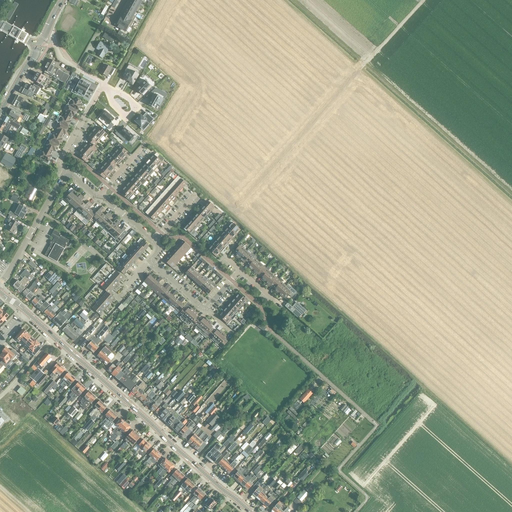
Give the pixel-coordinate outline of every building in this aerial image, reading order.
[(14,0),(8,11),(4,19),(10,22),(21,3),(15,0),(14,0)] [(137,11),(140,6),(131,1),(128,6),(137,11)] [(134,16),(137,11),(128,6),(125,11),(134,16)] [(132,21),(134,16),(125,11),(123,16),(132,21)] [(119,21),(129,26),(132,21),(123,16),(122,15),(119,21)] [(119,21),(116,26),(126,32),(129,26),(119,21)] [(22,28),(14,42),(17,43),(25,30),(22,28)] [(115,37),(106,32),(103,37),(112,43),(115,37)] [(106,54),(110,47),(100,42),(96,49),(99,50),(96,55),(102,58),(105,53),(106,54)] [(89,55),(85,62),(90,65),(94,58),(89,55)] [(56,63),(50,59),(49,59),(44,69),(45,70),(44,72),(65,84),(69,75),(54,67),(56,63)] [(114,69),(105,64),(100,73),(105,75),(106,73),(110,76),(114,69)] [(129,65),(122,76),(125,78),(124,79),(127,81),(129,82),(132,84),(138,74),(134,72),(136,69),(129,65)] [(37,72),(35,76),(46,83),(48,79),(37,72)] [(35,76),(32,80),(37,83),(36,85),(40,88),(42,89),(46,83),(35,76)] [(78,79),(75,84),(87,91),(90,85),(78,79)] [(140,85),(136,90),(141,95),(146,89),(148,91),(152,86),(145,80),(144,81),(142,79),(138,83),(140,85)] [(26,83),(24,88),(33,93),(36,95),(40,88),(36,85),(34,84),(33,87),(26,83)] [(75,84),(71,92),(77,95),(78,93),(84,96),(87,91),(75,84)] [(33,93),(24,88),(21,87),(18,91),(25,95),(25,94),(31,97),(33,93)] [(147,97),(152,99),(149,105),(155,108),(157,105),(160,106),(165,96),(154,90),(147,97)] [(24,99),(17,95),(16,95),(14,99),(26,106),(27,105),(29,106),(31,102),(26,100),(25,102),(23,101),(24,99)] [(70,99),(67,105),(77,110),(78,111),(81,104),(80,104),(82,101),(75,97),(73,101),(70,99)] [(26,106),(14,99),(11,104),(19,108),(20,106),(25,109),(26,106)] [(64,110),(63,113),(71,118),(73,116),(77,110),(67,105),(67,104),(63,110),(64,110)] [(9,115),(14,118),(18,120),(19,117),(22,118),(22,119),(27,121),(29,116),(25,114),(23,116),(12,110),(9,115)] [(114,119),(111,116),(109,115),(109,114),(105,111),(106,111),(105,111),(100,117),(109,125),(107,127),(110,129),(114,125),(111,123),(114,119)] [(140,115),(134,121),(141,127),(146,121),(149,124),(154,119),(146,112),(142,117),(140,115)] [(57,122),(58,122),(67,127),(71,121),(70,121),(71,118),(63,113),(61,117),(60,116),(57,122)] [(41,123),(45,117),(40,114),(37,120),(41,123)] [(12,120),(5,116),(2,121),(9,125),(9,124),(18,129),(20,126),(11,121),(12,120)] [(9,125),(2,121),(0,124),(0,130),(1,131),(2,129),(5,131),(9,125)] [(58,122),(55,128),(57,129),(55,132),(62,136),(64,133),(65,134),(68,128),(67,127),(58,122)] [(96,128),(91,133),(99,139),(101,140),(104,137),(105,137),(107,134),(99,127),(97,129),(96,128)] [(128,132),(129,131),(128,131),(124,128),(122,131),(120,129),(115,134),(118,136),(120,134),(123,136),(122,138),(125,140),(126,139),(129,142),(130,140),(131,141),(133,138),(132,137),(133,136),(130,133),(128,132)] [(51,134),(48,139),(57,145),(58,145),(62,139),(61,139),(62,136),(55,132),(54,135),(51,134)] [(0,133),(0,140),(6,143),(8,139),(0,133)] [(99,139),(91,133),(88,137),(89,138),(87,140),(90,143),(96,148),(93,145),(99,139)] [(45,145),(43,148),(52,153),(53,150),(54,151),(57,145),(48,139),(47,139),(44,144),(45,145)] [(96,148),(90,143),(88,145),(87,144),(83,148),(90,155),(96,148)] [(20,159),(26,147),(21,144),(14,156),(20,159)] [(118,149),(114,153),(122,160),(126,155),(125,154),(127,151),(118,144),(116,147),(118,149)] [(41,151),(37,156),(48,162),(51,156),(50,155),(52,153),(43,148),(41,151)] [(90,155),(83,148),(79,152),(81,154),(79,156),(85,161),(90,155)] [(11,168),(16,159),(9,155),(5,153),(0,162),(5,165),(4,166),(11,169),(12,168),(11,168)] [(109,159),(109,160),(114,165),(117,162),(118,164),(122,160),(114,153),(111,157),(109,155),(107,157),(109,159)] [(154,155),(149,160),(158,167),(162,162),(154,155)] [(38,166),(40,162),(34,159),(32,157),(29,162),(31,163),(32,162),(38,166)] [(109,160),(103,166),(110,173),(114,168),(113,167),(114,165),(109,160)] [(158,167),(149,160),(145,164),(154,172),(158,167)] [(154,172),(145,164),(141,169),(150,176),(154,172)] [(97,172),(103,178),(105,175),(107,177),(110,173),(103,166),(97,172)] [(41,167),(36,176),(35,178),(42,182),(48,171),(41,167)] [(150,176),(141,169),(137,173),(146,181),(150,176)] [(146,181),(137,173),(133,178),(142,185),(146,181)] [(178,176),(174,180),(183,187),(186,183),(178,176)] [(142,185),(133,178),(132,179),(131,179),(130,179),(129,180),(130,181),(129,182),(138,190),(142,185)] [(183,187),(174,180),(171,184),(179,191),(183,187)] [(138,190),(129,182),(125,187),(134,194),(138,190)] [(179,191),(171,184),(167,188),(176,196),(179,191)] [(32,201),(38,190),(31,186),(25,197),(32,201)] [(134,194),(125,187),(121,191),(130,198),(134,194)] [(176,196),(167,188),(163,192),(172,200),(176,196)] [(74,189),(69,195),(66,192),(62,200),(67,205),(69,202),(75,196),(73,194),(76,191),(74,189)] [(168,204),(172,200),(163,192),(160,196),(168,204)] [(75,196),(69,202),(73,206),(82,196),(80,194),(77,198),(75,196)] [(82,196),(73,206),(77,210),(83,203),(81,201),(84,198),(82,196)] [(168,204),(160,196),(156,200),(165,208),(168,204)] [(165,208),(156,200),(153,204),(161,212),(165,208)] [(208,201),(205,205),(212,212),(216,208),(208,201)] [(83,203),(77,210),(81,213),(90,203),(88,202),(85,205),(83,203)] [(90,203),(81,213),(85,217),(91,210),(89,208),(92,205),(90,203)] [(19,204),(14,213),(17,215),(22,218),(28,209),(19,204)] [(161,212),(153,204),(149,208),(157,216),(161,212)] [(212,212),(205,205),(201,209),(209,215),(212,212)] [(91,210),(85,217),(90,220),(102,207),(98,210),(96,209),(93,212),(91,210)] [(102,207),(90,220),(93,217),(97,220),(103,214),(101,212),(104,208),(102,207)] [(157,216),(149,208),(145,212),(154,220),(157,216)] [(209,215),(201,209),(198,213),(205,219),(209,215)] [(14,213),(10,211),(8,214),(9,215),(8,216),(9,216),(8,218),(9,218),(7,223),(9,224),(6,229),(14,233),(19,224),(15,221),(16,219),(16,218),(17,215),(14,213)] [(103,214),(97,220),(96,222),(99,225),(100,225),(101,224),(110,214),(108,212),(105,216),(103,214)] [(205,219),(198,213),(194,216),(202,223),(205,219)] [(101,224),(105,227),(111,221),(109,219),(112,216),(110,214),(101,224)] [(202,223),(194,216),(191,220),(199,227),(202,223)] [(111,221),(105,227),(103,229),(103,230),(107,233),(118,221),(116,219),(113,223),(111,221)] [(199,227),(191,220),(188,224),(195,231),(199,227)] [(118,221),(107,233),(112,236),(119,228),(117,226),(120,223),(118,221)] [(232,222),(228,227),(236,233),(240,229),(232,222)] [(195,231),(188,224),(185,227),(184,228),(192,235),(195,231)] [(119,228),(112,236),(115,240),(114,241),(117,244),(123,237),(121,235),(126,228),(124,227),(121,230),(119,228)] [(228,227),(224,231),(232,238),(236,233),(228,227)] [(57,262),(69,240),(59,234),(60,233),(54,230),(51,236),(54,237),(52,241),(51,241),(49,243),(50,244),(44,255),(57,262)] [(224,231),(220,236),(228,242),(232,238),(224,231)] [(220,236),(216,240),(224,247),(228,242),(220,236)] [(142,239),(139,244),(145,249),(149,245),(142,239)] [(182,240),(178,244),(187,252),(191,248),(182,240)] [(216,240),(212,245),(220,251),(224,247),(216,240)] [(235,255),(239,259),(246,251),(242,248),(244,245),(241,243),(234,251),(236,253),(235,255)] [(145,249),(139,244),(135,248),(142,253),(145,249)] [(187,252),(178,244),(175,248),(183,256),(187,252)] [(220,251),(212,245),(208,250),(215,256),(220,251)] [(142,253),(135,248),(131,252),(138,258),(142,253)] [(183,256),(175,248),(171,252),(180,260),(183,256)] [(246,251),(239,259),(244,263),(245,261),(247,263),(254,255),(252,253),(250,255),(246,251)] [(138,258),(131,252),(128,256),(134,262),(138,258)] [(180,260),(171,252),(168,256),(176,264),(180,260)] [(254,255),(247,263),(249,265),(248,266),(252,270),(259,263),(255,259),(257,257),(254,255)] [(134,262),(128,256),(124,260),(131,266),(134,262)] [(176,264),(168,256),(164,260),(172,268),(176,264)] [(131,266),(124,260),(121,264),(127,270),(131,266)] [(259,263),(252,270),(257,274),(258,273),(260,275),(267,266),(265,269),(259,263)] [(127,270),(121,264),(117,268),(123,274),(127,270)] [(191,266),(186,273),(189,277),(195,270),(191,266)] [(267,266),(260,275),(262,276),(261,278),(265,282),(272,274),(268,271),(270,268),(267,266)] [(13,286),(17,289),(30,274),(25,269),(20,275),(23,278),(19,282),(18,280),(13,286)] [(54,285),(60,277),(55,273),(51,270),(50,271),(49,273),(48,273),(45,277),(54,285)] [(195,270),(189,277),(193,280),(199,273),(195,270)] [(116,271),(113,275),(120,281),(121,280),(123,281),(125,279),(116,271)] [(199,273),(193,280),(197,283),(203,277),(199,273)] [(30,274),(17,289),(21,293),(26,287),(24,286),(29,280),(30,281),(32,278),(33,280),(35,278),(34,276),(30,274)] [(272,274),(265,282),(270,286),(271,284),(273,286),(281,278),(278,280),(272,274)] [(120,281),(113,275),(109,279),(118,287),(120,285),(118,283),(120,281)] [(144,282),(147,285),(153,279),(149,275),(144,282)] [(153,279),(147,285),(151,289),(161,278),(160,277),(156,281),(153,279)] [(203,277),(197,283),(201,287),(207,280),(203,277)] [(161,278),(151,289),(155,292),(161,286),(158,283),(162,278),(161,278)] [(281,278),(273,286),(275,288),(274,290),(278,293),(285,286),(281,282),(283,280),(281,278)] [(118,287),(109,279),(105,283),(113,289),(114,288),(116,290),(118,287)] [(22,294),(26,297),(37,284),(39,282),(36,280),(32,284),(32,285),(29,288),(30,288),(28,290),(27,288),(22,294)] [(207,280),(201,287),(205,290),(210,284),(207,280)] [(60,285),(61,283),(59,281),(58,282),(57,282),(49,291),(52,294),(55,298),(60,293),(56,289),(60,285)] [(113,289),(105,283),(102,287),(116,300),(111,295),(113,293),(111,291),(113,289)] [(37,284),(26,297),(29,300),(34,295),(33,293),(38,287),(39,286),(37,284)] [(161,286),(155,292),(159,295),(169,284),(168,284),(164,288),(161,286)] [(169,284),(159,295),(163,299),(169,292),(166,290),(170,285),(169,284)] [(210,284),(205,290),(209,294),(214,287),(210,284)] [(285,286),(278,293),(283,297),(284,296),(286,298),(290,294),(292,293),(292,292),(291,292),(294,290),(291,287),(289,290),(285,286)] [(116,300),(102,287),(107,292),(103,296),(110,302),(112,300),(114,302),(116,300)] [(169,292),(163,299),(167,302),(176,291),(176,290),(172,295),(169,292)] [(74,296),(72,298),(75,301),(80,297),(75,291),(72,294),(74,296)] [(176,291),(167,302),(170,306),(176,299),(173,296),(177,292),(176,291)] [(239,294),(235,298),(242,305),(246,300),(239,294)] [(31,302),(35,306),(42,298),(40,296),(38,298),(36,297),(31,302)] [(110,302),(103,296),(100,300),(109,308),(111,306),(109,304),(110,302)] [(176,299),(170,306),(174,309),(184,298),(183,297),(179,302),(176,299)] [(42,298),(35,306),(39,309),(46,301),(44,300),(44,299),(42,298)] [(184,298),(174,309),(178,313),(184,306),(181,303),(185,299),(184,298)] [(242,305),(235,298),(231,303),(238,309),(242,305)] [(109,308),(100,300),(96,304),(103,310),(105,308),(107,310),(109,308)] [(46,301),(39,309),(43,312),(50,304),(48,303),(48,302),(46,301)] [(238,309),(231,303),(227,307),(234,314),(238,309)] [(306,310),(298,303),(293,308),(301,316),(306,310)] [(56,307),(55,308),(47,317),(51,320),(56,314),(55,313),(58,309),(60,308),(60,307),(61,306),(59,304),(57,305),(56,307)] [(64,315),(56,324),(60,328),(65,322),(66,323),(66,324),(67,325),(70,321),(71,322),(86,306),(84,304),(74,315),(73,314),(68,320),(69,320),(68,321),(66,319),(69,316),(71,313),(68,311),(64,315)] [(103,310),(96,304),(92,308),(102,316),(104,314),(102,312),(103,310)] [(49,308),(47,310),(44,313),(47,317),(55,308),(52,305),(49,308)] [(185,307),(179,314),(177,316),(181,319),(181,320),(182,321),(183,321),(184,322),(194,311),(191,308),(189,310),(188,309),(187,309),(185,307)] [(234,314),(227,307),(223,312),(230,318),(234,314)] [(194,311),(184,322),(187,325),(189,325),(190,324),(192,326),(194,324),(198,319),(196,317),(197,317),(195,315),(197,314),(194,311)] [(0,325),(8,316),(4,312),(0,316),(0,325)] [(79,315),(86,321),(88,318),(82,312),(79,315)] [(230,318),(223,312),(219,316),(226,323),(230,318)] [(52,321),(56,324),(64,315),(62,313),(60,315),(59,317),(57,315),(52,321)] [(202,319),(200,317),(198,319),(194,324),(196,326),(195,327),(195,328),(199,331),(200,331),(201,330),(209,321),(206,318),(204,320),(203,319),(202,319)] [(63,330),(69,336),(74,330),(72,329),(74,326),(76,325),(77,326),(81,322),(77,318),(73,322),(72,324),(70,326),(68,324),(63,330)] [(209,321),(201,330),(208,336),(214,329),(211,327),(212,327),(210,325),(212,323),(209,321)] [(94,336),(89,342),(88,342),(90,343),(87,347),(90,350),(109,328),(106,325),(99,334),(98,337),(97,338),(94,336)] [(90,335),(95,329),(92,327),(85,334),(86,335),(78,344),(82,348),(88,341),(85,339),(87,336),(88,337),(90,335)] [(109,328),(90,350),(93,353),(99,347),(97,345),(98,344),(99,345),(100,343),(99,343),(101,341),(102,342),(104,340),(106,342),(107,340),(111,336),(107,332),(109,330),(109,331),(110,329),(109,328)] [(19,342),(20,341),(27,333),(23,329),(14,339),(19,342)] [(74,330),(69,336),(75,341),(82,333),(77,329),(75,331),(74,330)] [(216,331),(214,329),(208,336),(214,342),(223,333),(220,330),(218,332),(216,331)] [(24,344),(31,337),(27,333),(20,341),(24,344)] [(223,333),(214,342),(221,348),(227,342),(225,340),(225,339),(224,338),(226,335),(223,333)] [(29,348),(35,341),(31,337),(24,344),(29,348)] [(31,354),(40,345),(35,341),(29,348),(27,350),(31,354)] [(97,356),(100,359),(110,348),(106,345),(102,350),(97,356)] [(121,345),(117,350),(120,353),(125,348),(121,345)] [(10,351),(7,348),(3,352),(12,360),(18,354),(12,349),(10,351)] [(110,348),(100,359),(103,362),(113,351),(111,350),(111,349),(110,348)] [(113,351),(103,362),(107,365),(112,359),(110,357),(112,356),(113,357),(116,353),(115,353),(115,352),(113,351)] [(12,360),(3,352),(0,355),(0,358),(2,360),(1,362),(6,367),(12,360)] [(130,358),(133,354),(131,352),(123,361),(126,363),(130,358)] [(36,382),(43,375),(44,373),(40,370),(42,369),(44,371),(48,366),(50,367),(55,361),(50,357),(51,357),(47,353),(42,358),(37,364),(40,366),(30,377),(31,378),(30,379),(32,381),(33,380),(36,382)] [(130,362),(132,364),(136,367),(139,363),(136,360),(139,357),(136,355),(133,358),(130,362)] [(113,364),(110,367),(107,370),(111,374),(121,363),(119,361),(116,364),(116,365),(115,366),(113,364)] [(54,371),(50,375),(52,377),(61,366),(58,363),(52,369),(54,371)] [(121,363),(111,374),(115,377),(120,371),(122,369),(120,368),(123,365),(121,363)] [(144,373),(150,367),(147,364),(141,370),(144,373)] [(65,369),(61,366),(52,377),(53,379),(58,374),(60,376),(65,369)] [(122,373),(120,371),(115,377),(119,380),(128,369),(126,368),(124,370),(125,370),(122,373)] [(128,369),(119,380),(122,384),(128,377),(126,376),(128,373),(130,371),(128,369)] [(208,375),(212,378),(217,372),(214,369),(208,375)] [(60,385),(62,386),(72,375),(68,372),(63,378),(65,380),(60,385)] [(48,377),(45,374),(38,382),(41,385),(48,377)] [(128,377),(122,384),(126,387),(136,376),(134,374),(132,377),(130,379),(128,377)] [(72,375),(62,386),(58,391),(60,392),(64,388),(66,385),(68,387),(69,387),(70,385),(76,379),(72,375)] [(136,376),(126,387),(130,390),(135,384),(134,383),(138,379),(136,376)] [(46,394),(54,385),(56,383),(54,380),(44,392),(46,394)] [(72,397),(73,396),(82,385),(79,381),(73,387),(73,388),(72,389),(74,391),(70,395),(72,397)] [(131,391),(135,395),(144,384),(142,382),(138,387),(136,385),(131,391)] [(168,383),(162,390),(164,392),(164,393),(167,396),(171,392),(167,388),(170,385),(168,383)] [(144,384),(135,395),(139,398),(144,392),(143,391),(147,386),(144,384)] [(86,388),(82,385),(73,396),(74,397),(79,392),(81,394),(86,388)] [(22,387),(18,392),(23,395),(27,390),(22,387)] [(144,392),(139,398),(142,401),(152,391),(149,388),(145,393),(144,392)] [(178,401),(185,394),(181,390),(174,398),(178,401)] [(301,398),(304,401),(312,393),(308,390),(301,398)] [(89,391),(84,397),(82,399),(84,400),(80,404),(82,406),(93,394),(89,391)] [(152,391),(142,401),(146,405),(151,399),(149,397),(151,394),(152,394),(154,392),(152,391)] [(93,394),(82,406),(81,407),(84,409),(90,403),(91,404),(97,397),(93,394)] [(186,400),(190,403),(196,397),(192,394),(186,400)] [(68,398),(64,395),(57,403),(61,407),(68,398)] [(151,399),(146,405),(150,408),(159,397),(157,395),(155,398),(156,398),(153,400),(151,399)] [(200,395),(195,400),(192,404),(194,406),(202,397),(200,395)] [(159,397),(150,408),(154,411),(163,401),(159,397)] [(93,414),(94,414),(103,403),(100,400),(94,406),(96,408),(92,413),(91,412),(88,416),(90,418),(93,414)] [(107,407),(103,403),(94,414),(95,416),(100,411),(102,413),(107,407)] [(155,412),(159,416),(168,405),(166,403),(161,407),(160,406),(155,412)] [(168,405),(159,416),(162,419),(168,413),(167,413),(169,411),(168,410),(170,407),(168,405)] [(194,413),(199,407),(197,405),(195,407),(194,407),(191,410),(194,413)] [(214,412),(217,409),(215,407),(214,406),(208,412),(209,413),(211,415),(214,412)] [(72,417),(78,410),(74,407),(68,413),(72,417)] [(107,417),(102,422),(101,423),(103,425),(104,424),(114,413),(110,409),(105,415),(107,417)] [(168,413),(162,419),(166,422),(176,412),(174,410),(172,412),(170,415),(168,413)] [(238,411),(236,413),(228,421),(230,424),(241,413),(238,411)] [(179,415),(176,412),(166,422),(170,426),(175,420),(179,415)] [(114,413),(104,424),(109,428),(114,423),(112,422),(118,416),(114,413)] [(345,414),(334,424),(337,428),(348,417),(345,414)] [(217,421),(220,418),(217,415),(213,420),(209,423),(212,426),(217,421)] [(52,421),(57,424),(60,419),(55,416),(52,421)] [(175,420),(170,426),(174,429),(183,418),(181,417),(179,419),(180,419),(177,422),(175,420)] [(200,428),(188,442),(191,444),(197,437),(196,436),(201,430),(201,429),(205,424),(207,426),(209,423),(213,420),(210,417),(209,418),(205,422),(200,428)] [(91,418),(84,427),(88,430),(95,422),(91,418)] [(183,418),(174,429),(177,433),(187,422),(183,418)] [(110,435),(112,438),(125,423),(120,419),(115,425),(117,426),(113,431),(110,435)] [(178,433),(182,436),(194,423),(191,421),(188,424),(189,425),(187,427),(185,426),(178,433)] [(210,429),(213,431),(219,424),(217,421),(210,429)] [(130,427),(125,423),(112,438),(111,439),(113,441),(119,435),(120,436),(123,432),(125,433),(130,427)] [(194,423),(182,436),(185,439),(191,431),(190,430),(195,424),(194,423)] [(63,434),(68,428),(65,425),(60,431),(63,434)] [(191,431),(185,439),(188,442),(200,428),(198,426),(196,429),(193,433),(191,431)] [(133,430),(128,436),(123,441),(125,442),(120,449),(122,450),(125,446),(137,433),(133,430)] [(219,430),(213,436),(220,442),(224,437),(220,434),(222,433),(219,430)] [(197,437),(191,444),(193,447),(206,433),(204,432),(198,438),(197,437)] [(141,437),(137,433),(125,446),(127,448),(130,444),(132,446),(141,437)] [(206,433),(193,447),(196,449),(201,444),(203,442),(202,441),(208,435),(206,433)] [(257,451),(271,435),(269,433),(255,448),(257,451)] [(203,442),(201,444),(196,449),(200,452),(206,445),(204,443),(206,441),(206,442),(208,440),(210,438),(208,436),(205,440),(203,442)] [(136,455),(139,452),(147,442),(143,439),(138,445),(140,447),(135,453),(136,455)] [(113,449),(119,443),(117,440),(111,447),(113,449)] [(231,452),(238,444),(235,441),(228,449),(231,452)] [(243,450),(249,443),(246,441),(240,447),(243,450)] [(151,446),(147,442),(139,452),(143,456),(146,452),(151,446)] [(205,457),(209,460),(221,446),(217,443),(205,457)] [(299,454),(304,446),(301,443),(295,451),(299,454)] [(293,444),(288,451),(291,453),(296,447),(293,444)] [(244,451),(247,454),(252,448),(249,445),(244,451)] [(221,446),(209,460),(213,464),(219,457),(216,455),(220,451),(223,448),(221,446)] [(148,463),(158,452),(154,448),(149,455),(151,456),(146,461),(145,460),(144,462),(146,465),(148,463)] [(161,455),(158,452),(148,463),(146,465),(148,467),(150,464),(154,459),(156,461),(161,455)] [(218,464),(221,467),(227,461),(225,459),(226,458),(227,458),(228,457),(228,456),(230,454),(228,452),(218,464)] [(310,452),(308,455),(304,453),(302,455),(312,461),(315,455),(310,452)] [(227,461),(221,467),(225,470),(234,460),(238,456),(235,454),(231,459),(232,460),(229,463),(227,461)] [(164,458),(159,464),(158,465),(158,466),(161,468),(157,472),(159,474),(161,471),(164,468),(169,462),(164,458)] [(118,470),(126,463),(123,460),(115,467),(118,470)] [(234,460),(225,470),(229,474),(234,467),(233,466),(236,463),(234,460)] [(100,468),(103,470),(109,464),(106,461),(100,468)] [(174,466),(169,462),(164,468),(162,471),(161,471),(159,474),(156,478),(159,480),(154,486),(156,489),(164,481),(161,478),(162,476),(162,477),(167,471),(169,472),(174,466)] [(233,477),(236,480),(246,469),(244,467),(242,469),(239,466),(236,469),(238,471),(233,477)] [(174,477),(169,482),(165,486),(167,488),(181,472),(177,469),(172,475),(174,477)] [(246,469),(236,480),(240,484),(245,477),(243,476),(245,474),(249,471),(246,469)] [(129,482),(125,479),(128,477),(121,471),(114,480),(124,489),(129,482)] [(304,471),(300,475),(304,479),(308,474),(304,471)] [(185,476),(181,472),(167,488),(169,491),(173,486),(172,485),(177,480),(179,482),(185,476)] [(251,479),(244,487),(247,490),(253,484),(251,483),(256,478),(251,473),(249,476),(252,478),(251,479)] [(142,485),(148,478),(146,476),(139,483),(142,485)] [(245,477),(240,484),(244,487),(251,479),(249,478),(247,479),(245,477)] [(181,492),(182,493),(191,482),(188,478),(182,484),(184,486),(183,488),(181,486),(180,488),(182,489),(180,491),(178,492),(180,494),(181,492)] [(283,484),(288,488),(292,483),(288,479),(283,484)] [(266,490),(268,488),(270,486),(270,487),(272,484),(267,480),(265,483),(267,484),(266,486),(263,484),(261,487),(266,490)] [(277,489),(282,482),(279,480),(277,483),(274,487),(277,489)] [(195,485),(191,482),(182,493),(183,494),(188,489),(190,491),(191,493),(195,488),(193,487),(195,485)] [(198,488),(196,489),(195,488),(191,493),(192,494),(193,494),(195,496),(190,500),(192,502),(202,491),(198,488)] [(252,494),(256,498),(263,490),(261,488),(259,490),(257,488),(252,494)] [(263,490),(256,498),(259,501),(265,495),(263,493),(264,491),(263,490)] [(298,505),(301,501),(308,494),(304,490),(293,501),(298,505)] [(202,491),(192,502),(188,507),(183,511),(187,511),(191,508),(194,505),(193,504),(198,499),(200,500),(205,494),(202,491)] [(265,495),(259,501),(263,504),(273,493),(271,491),(268,494),(268,495),(267,497),(265,495)] [(273,493),(263,504),(267,507),(272,502),(275,498),(276,496),(275,495),(273,493)] [(210,509),(216,503),(211,499),(204,506),(206,509),(208,507),(210,509)] [(276,505),(273,507),(270,511),(271,511),(276,511),(281,506),(282,505),(284,503),(283,502),(281,503),(279,501),(276,505)]
